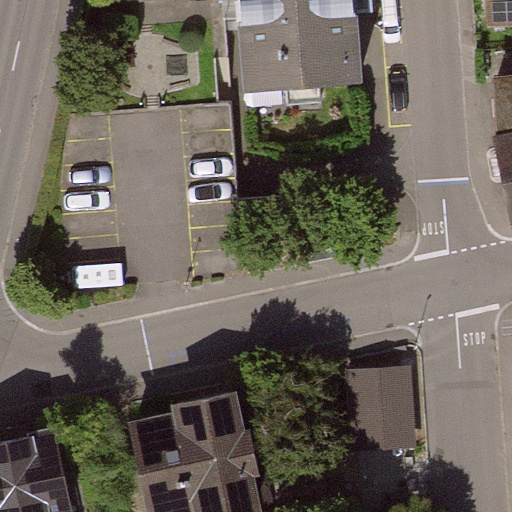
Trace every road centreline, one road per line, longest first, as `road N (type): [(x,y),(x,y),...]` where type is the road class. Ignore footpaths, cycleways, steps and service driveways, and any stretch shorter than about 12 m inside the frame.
road 1 (residential): [(0,368),(51,370),(455,289)]
road 2 (residential): [(432,0),(455,289)]
road 3 (residential): [(455,289),(472,511)]
road 4 (residential): [(0,157),(32,0)]
